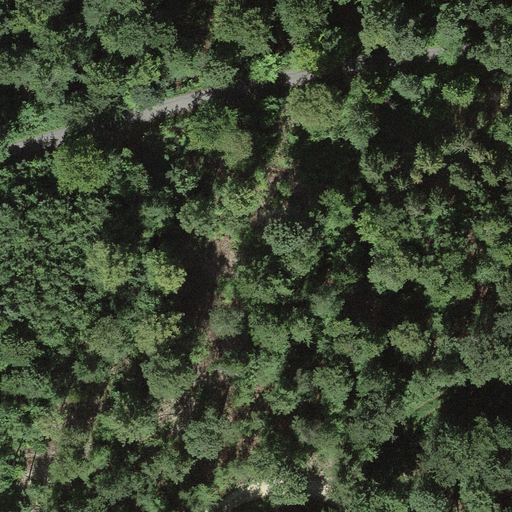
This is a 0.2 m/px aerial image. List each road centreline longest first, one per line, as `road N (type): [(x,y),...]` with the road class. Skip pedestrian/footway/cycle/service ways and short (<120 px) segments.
road 1 (track): [(0,154),(343,67),(511,51)]
road 2 (track): [(212,511),(247,491),(295,480),(341,492),(360,511)]
